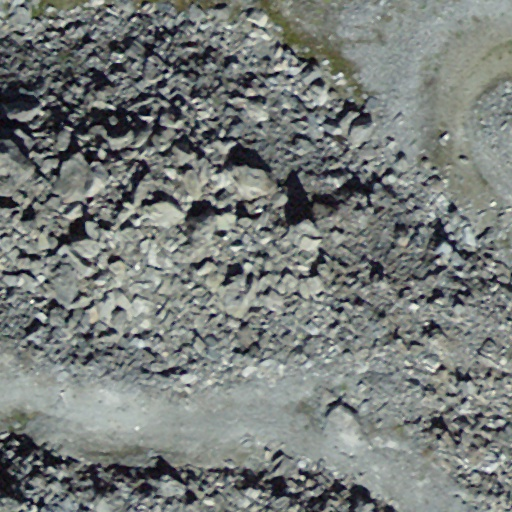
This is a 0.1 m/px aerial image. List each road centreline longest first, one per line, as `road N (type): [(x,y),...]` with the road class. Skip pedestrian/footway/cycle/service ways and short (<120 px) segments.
road 1 (track): [(458,511),(447,498),(211,423),(0,377)]
road 2 (track): [(511,86),(465,124),(511,191)]
